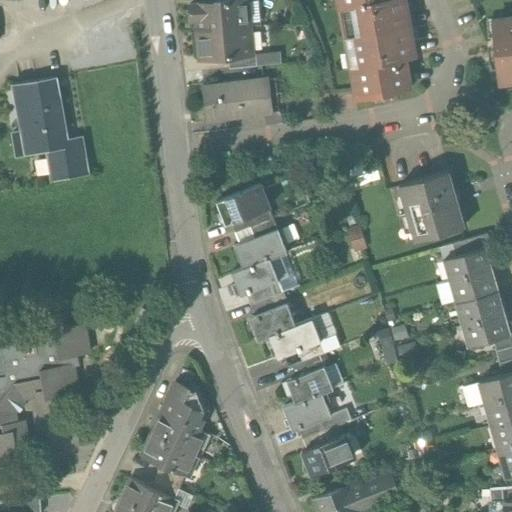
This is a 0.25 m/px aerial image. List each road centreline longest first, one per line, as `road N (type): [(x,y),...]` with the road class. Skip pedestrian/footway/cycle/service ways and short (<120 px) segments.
road 1 (residential): [(439,0),(455,51),(456,82),(446,97),(178,148)]
road 2 (residential): [(206,309),(173,331),(85,511)]
road 3 (residential): [(277,511),(206,309)]
road 4 (residential): [(206,309),(178,148)]
road 5 (residential): [(178,148),(160,0)]
